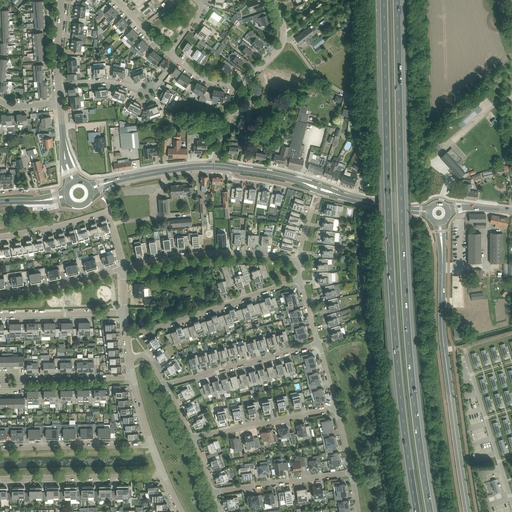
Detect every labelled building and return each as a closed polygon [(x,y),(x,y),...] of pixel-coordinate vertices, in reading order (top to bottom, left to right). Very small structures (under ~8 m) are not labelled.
[(145,0),(137,0),(135,2),(136,4),(136,5),(136,6),(135,7),(138,10),(145,5),(143,3),(146,1),(145,0)] [(256,11),(260,10),(265,8),(262,2),(257,3),(256,0),(255,0),(247,3),(250,10),(255,8),(256,11)] [(75,7),(74,11),(85,12),(86,9),(88,9),(88,5),(83,1),(82,3),(82,6),(76,5),(76,7),(75,7)] [(145,5),(138,10),(141,14),(142,13),(143,14),(144,14),(145,16),(153,10),(149,5),(146,8),(145,5)] [(101,12),(106,18),(115,10),(112,7),(112,6),(109,9),(107,7),(103,11),(101,12)] [(219,21),(222,23),(225,18),(219,14),(220,12),(214,7),(211,11),(212,12),(211,13),(212,13),(211,15),(219,21)] [(115,10),(106,18),(108,17),(113,22),(117,18),(115,16),(118,13),(115,10)] [(85,15),(85,12),(74,11),(74,14),(75,14),(75,16),(79,17),(79,20),(86,20),(87,15),(85,15)] [(265,11),(255,15),(252,16),(238,21),(242,24),(253,20),(254,22),(256,23),(258,22),(260,27),(264,29),(268,28),(266,24),(271,22),(269,22),(267,15),(268,15),(268,14),(261,17),(260,13),(265,12),(265,11)] [(204,21),(211,26),(212,23),(215,26),(219,21),(211,15),(209,18),(209,17),(208,18),(207,17),(204,21)] [(119,20),(117,18),(113,22),(118,27),(125,21),(122,18),(122,17),(119,20)] [(73,24),(72,27),(83,29),(84,26),(86,26),(86,20),(79,20),(78,22),(74,22),(74,24),(73,24)] [(128,24),(125,21),(118,27),(123,33),(128,29),(126,26),(128,24)] [(202,27),(201,29),(209,35),(212,30),(209,28),(211,26),(204,21),(201,25),(202,26),(202,27)] [(302,32),(311,43),(313,41),(310,37),(315,33),(318,31),(314,26),(313,24),(310,26),(302,32)] [(77,36),(86,38),(87,29),(85,29),(83,29),(72,27),(72,31),(73,31),(73,33),(77,34),(77,36)] [(130,31),(128,29),(123,33),(125,35),(123,37),(126,40),(135,32),(132,29),(133,28),(132,28),(130,31)] [(198,32),(197,31),(194,35),(204,42),(209,35),(201,29),(199,32),(199,31),(198,32)] [(138,35),(135,32),(126,40),(126,41),(129,44),(131,46),(138,39),(136,37),(139,35),(138,35)] [(300,45),(305,41),(308,45),(311,43),(302,32),(295,38),(300,45)] [(254,33),(253,33),(247,41),(251,44),(259,50),(264,44),(257,39),(259,36),(254,33)] [(71,41),(70,44),(81,46),(82,43),(85,43),(86,38),(77,36),(77,39),(72,39),(72,41),(71,41)] [(138,39),(131,46),(136,51),(146,43),(143,40),(143,39),(140,42),(138,39)] [(246,47),(248,45),(243,40),(239,46),(244,49),(241,52),(248,58),(253,52),(246,47)] [(188,57),(193,50),(190,48),(192,45),(188,42),(182,50),(184,52),(185,53),(184,54),(188,57)] [(148,46),(146,43),(136,51),(141,57),(144,55),(148,50),(146,48),(149,46),(148,46)] [(81,46),(70,44),(70,48),(71,48),(71,50),(75,50),(75,54),(83,54),(83,51),(81,51),(81,46)] [(193,50),(188,57),(192,59),(193,58),(194,59),(194,58),(196,60),(202,52),(197,49),(195,52),(193,50)] [(151,61),(157,54),(153,50),(154,50),(153,50),(149,54),(147,52),(142,56),(145,59),(147,57),(151,61)] [(206,55),(207,53),(203,50),(202,52),(196,60),(198,61),(198,62),(199,63),(198,64),(202,67),(207,60),(204,58),(206,55)] [(235,51),(232,55),(235,57),(231,61),(239,67),(243,62),(242,61),(244,58),(235,51)] [(293,66),(296,62),(303,69),(307,65),(294,53),(291,56),(288,54),(284,58),(287,60),(293,66)] [(159,66),(160,64),(158,62),(162,57),(161,57),(157,54),(151,61),(153,63),(152,65),(157,69),(159,66)] [(68,66),(77,65),(77,59),(79,59),(79,57),(72,56),(73,60),(67,60),(68,66)] [(160,64),(159,66),(159,67),(159,66),(163,70),(166,66),(167,67),(169,64),(168,63),(169,62),(165,59),(165,58),(160,64)] [(225,60),(222,64),(224,65),(220,70),(225,74),(226,73),(228,75),(229,73),(232,69),(230,68),(232,65),(225,60)] [(285,74),(285,73),(289,70),(296,76),(300,72),(293,66),(287,60),(283,64),(280,61),(277,65),(279,68),(285,74)] [(99,66),(100,76),(103,76),(103,75),(105,75),(104,73),(107,73),(107,72),(109,72),(110,65),(105,64),(105,66),(99,66)] [(117,78),(120,66),(119,66),(120,65),(114,64),(113,66),(110,65),(109,72),(112,72),(111,74),(114,74),(113,77),(115,77),(115,78),(117,78)] [(77,65),(68,66),(68,71),(74,71),(74,73),(74,74),(77,73),(80,73),(80,67),(77,68),(77,65)] [(100,76),(99,66),(94,67),(93,65),(90,66),(90,68),(91,72),(93,72),(93,74),(96,74),(96,76),(97,76),(97,77),(100,76)] [(120,66),(117,78),(120,79),(120,78),(122,79),(122,76),(125,77),(125,75),(127,76),(128,69),(125,68),(120,66)] [(138,72),(141,82),(144,81),(144,80),(145,80),(144,77),(146,76),(146,75),(148,74),(147,72),(146,68),(143,68),(143,66),(136,69),(138,72)] [(176,76),(180,70),(175,67),(174,68),(173,68),(171,70),(173,71),(170,74),(174,78),(176,76)] [(285,74),(279,68),(276,71),(273,69),(269,73),(272,75),(278,81),(282,77),(289,84),(292,80),(285,73),(285,74)] [(138,83),(141,82),(138,72),(132,74),(133,78),(134,81),(136,80),(137,82),(138,82),(138,83)] [(177,81),(181,84),(186,76),(182,73),(179,78),(176,76),(174,78),(172,81),(175,83),(177,81)] [(278,81),(272,75),(269,79),(266,76),(262,80),(271,89),(274,85),(281,91),(285,87),(278,81)] [(191,79),(186,76),(181,84),(186,87),(184,89),(188,91),(188,90),(192,83),(191,86),(188,84),(191,79)] [(196,85),(192,83),(188,90),(192,92),(191,95),(196,97),(198,94),(202,85),(197,82),(196,85)] [(207,87),(202,85),(198,94),(200,95),(199,100),(206,103),(207,100),(209,92),(205,90),(207,87)] [(260,93),(261,94),(263,91),(261,90),(263,88),(257,85),(254,92),(259,95),(260,93)] [(102,99),(101,86),(98,87),(97,88),(97,90),(95,90),(95,92),(92,92),(93,97),(93,99),(96,99),(96,100),(102,99)] [(108,98),(110,98),(111,91),(108,91),(108,89),(106,89),(105,87),(104,87),(104,86),(101,86),(102,99),(108,99),(108,98)] [(113,96),(118,98),(122,89),(119,88),(119,89),(117,88),(116,90),(114,90),(114,91),(111,91),(110,98),(112,98),(113,96)] [(161,94),(170,98),(173,100),(174,100),(178,92),(176,91),(171,89),(170,88),(169,88),(168,90),(167,89),(166,91),(164,90),(163,92),(162,91),(161,94)] [(122,89),(118,98),(124,100),(123,102),(126,104),(127,102),(129,98),(126,96),(127,94),(125,93),(126,91),(124,91),(124,90),(122,89)] [(207,100),(212,101),(212,99),(217,100),(219,91),(213,90),(213,93),(209,92),(207,100)] [(224,91),(219,91),(217,100),(222,101),(222,102),(229,104),(231,96),(224,95),(224,91)] [(71,102),(81,101),(80,96),(82,95),(82,92),(79,93),(76,93),(76,96),(70,96),(70,97),(71,97),(71,102)] [(168,104),(168,103),(171,105),(173,100),(170,98),(161,94),(160,96),(161,97),(160,98),(162,99),(161,101),(164,103),(164,102),(168,104)] [(334,100),(340,103),(343,97),(336,95),(334,100)] [(473,100),(469,103),(453,118),(462,128),(482,110),(473,100)] [(77,107),(77,110),(84,109),(84,106),(81,107),(81,101),(71,102),(72,107),(71,107),(71,108),(77,107)] [(129,103),(127,102),(126,104),(123,108),(126,110),(127,108),(132,111),(137,102),(134,101),(134,102),(133,101),(131,103),(129,102),(129,103)] [(130,114),(136,117),(137,116),(138,114),(137,114),(139,111),(140,111),(141,108),(139,107),(140,105),(139,104),(137,102),(132,111),(130,114)] [(154,114),(151,104),(148,105),(149,106),(147,107),(148,109),(146,110),(147,113),(148,112),(149,116),(154,114)] [(151,104),(154,114),(160,112),(161,116),(164,115),(162,109),(159,110),(159,108),(158,105),(156,106),(155,104),(154,104),(151,104)] [(297,120),(293,134),(293,136),(292,141),(287,159),(285,164),(302,168),(303,163),(304,160),(301,159),(304,145),(301,144),(307,123),(309,114),(306,114),(308,107),(301,105),(297,120)] [(36,113),(37,118),(37,122),(41,122),(41,123),(46,123),(46,120),(50,120),(50,121),(51,121),(51,116),(48,116),(48,112),(49,112),(36,113)] [(89,113),(80,113),(81,120),(84,120),(84,123),(93,122),(92,117),(90,117),(89,113)] [(0,131),(3,131),(3,129),(7,128),(7,125),(7,124),(8,124),(8,119),(5,120),(5,115),(6,115),(6,114),(1,114),(1,116),(2,121),(0,121),(0,131)] [(23,126),(22,125),(22,124),(22,123),(24,123),(23,119),(21,119),(21,115),(22,115),(22,114),(17,114),(17,119),(17,120),(14,121),(15,125),(18,124),(18,127),(23,126)] [(11,115),(6,115),(5,115),(5,120),(8,119),(8,124),(7,124),(7,125),(7,128),(7,131),(12,130),(13,133),(16,133),(15,125),(14,121),(12,121),(11,115)] [(238,126),(242,128),(243,129),(247,120),(241,118),(238,126)] [(500,124),(495,118),(491,122),(496,128),(500,124)] [(41,122),(37,122),(39,122),(39,130),(48,130),(47,126),(50,126),(50,121),(50,120),(46,120),(46,123),(41,123),(41,122)] [(53,143),(52,141),(52,137),(51,138),(50,132),(50,133),(45,133),(38,133),(37,134),(38,135),(40,142),(44,156),(44,155),(43,152),(44,151),(45,151),(45,150),(47,148),(47,147),(48,147),(53,146),(53,143)] [(122,149),(139,147),(138,132),(128,132),(120,133),(122,149)] [(168,157),(177,157),(178,140),(178,136),(174,136),(174,140),(174,147),(174,148),(168,148),(168,157)] [(187,157),(187,152),(187,149),(181,149),(181,140),(180,140),(180,136),(178,136),(178,140),(177,157),(187,157)] [(95,147),(95,151),(104,150),(104,147),(106,147),(105,137),(94,137),(95,146),(94,146),(95,147)] [(198,140),(198,145),(194,145),(194,153),(202,153),(202,149),(207,149),(207,140),(198,140)] [(246,151),(247,145),(238,144),(237,147),(229,146),(229,152),(238,153),(238,150),(246,151)] [(275,154),(274,157),(273,162),(285,164),(287,159),(286,159),(289,147),(283,146),(280,155),(275,154)] [(152,155),(159,155),(159,147),(144,148),(144,158),(152,157),(152,155)] [(264,153),(256,152),(255,155),(256,155),(255,158),(259,159),(259,158),(265,160),(267,154),(266,154),(268,147),(265,147),(264,153)] [(359,163),(365,152),(358,148),(351,159),(359,163)] [(457,163),(461,159),(451,148),(440,157),(459,178),(465,172),(457,163)] [(34,167),(41,165),(39,157),(38,157),(37,153),(35,154),(34,149),(27,151),(29,156),(32,155),(33,158),(32,159),(34,167)] [(316,160),(315,159),(312,158),(313,152),(311,151),(308,161),(311,162),(309,165),(308,170),(314,172),(319,159),(316,158),(316,160)] [(324,166),(323,166),(325,163),(321,162),(322,159),(319,158),(319,159),(314,172),(321,174),(323,170),(324,166)] [(323,175),(330,178),(336,161),(333,160),(331,166),(327,165),(323,175)] [(114,164),(115,171),(132,168),(131,161),(114,164)] [(337,180),(339,175),(342,168),(338,166),(339,162),(336,161),(330,178),(337,180)] [(42,168),(35,170),(36,176),(37,181),(45,179),(42,168)] [(16,179),(15,172),(15,169),(10,169),(10,174),(7,174),(7,183),(13,182),(13,179),(16,179)] [(357,175),(353,174),(351,173),(350,176),(344,174),(343,177),(341,181),(354,186),(357,175)] [(480,173),(471,176),(473,180),(474,180),(474,181),(481,178),(480,177),(481,177),(480,173)] [(201,176),(201,181),(201,185),(202,185),(201,192),(206,192),(206,184),(209,185),(209,180),(208,180),(208,176),(201,176)] [(213,176),(212,181),(212,190),(216,190),(216,184),(222,184),(223,176),(213,176)] [(464,179),(460,181),(459,181),(459,183),(464,183),(463,198),(467,199),(467,190),(467,186),(470,187),(471,180),(464,180),(464,179)] [(188,196),(194,195),(193,186),(187,187),(183,188),(183,185),(178,185),(178,184),(175,184),(175,185),(170,186),(171,190),(170,190),(170,194),(171,194),(171,196),(184,195),(184,193),(187,193),(188,196)] [(478,191),(470,191),(470,187),(467,186),(467,190),(467,199),(477,200),(477,195),(478,191)] [(235,198),(240,198),(242,198),(243,187),(238,187),(238,188),(237,188),(237,187),(236,187),(236,188),(232,188),(231,196),(235,197),(235,198)] [(249,190),(245,189),(244,198),(248,198),(248,199),(255,200),(256,189),(251,188),(251,190),(250,189),(250,188),(249,190)] [(257,203),(256,207),(266,209),(267,205),(268,202),(270,191),(265,190),(264,192),(263,191),(263,190),(263,192),(259,191),(257,199),(257,203)] [(270,203),(280,205),(283,194),(278,193),(278,194),(277,194),(277,193),(276,195),(272,194),(270,203)] [(168,214),(168,212),(167,198),(159,199),(160,214),(168,214)] [(304,206),(305,205),(303,205),(304,201),(296,198),(295,202),(294,202),(292,208),(303,211),(304,207),(303,206),(303,205),(304,206)] [(325,209),(324,214),(339,217),(340,206),(327,204),(326,210),(325,209)] [(300,214),(291,211),(288,221),(299,224),(300,220),(299,219),(299,218),(300,219),(301,218),(299,218),(300,214)] [(469,214),(469,219),(469,221),(475,221),(475,227),(486,227),(486,219),(486,214),(469,214)] [(507,225),(508,223),(509,218),(492,215),(491,220),(490,222),(496,223),(495,227),(499,228),(500,224),(507,225)] [(333,229),(334,219),(325,217),(324,223),(323,223),(322,228),(333,229)] [(192,225),(192,218),(172,219),(172,226),(192,225)] [(96,223),(99,233),(100,235),(100,236),(106,234),(105,233),(110,231),(109,228),(106,219),(101,221),(102,225),(97,227),(96,223)] [(89,236),(90,235),(91,238),(100,235),(99,233),(96,223),(91,224),(92,228),(87,230),(89,236)] [(289,225),(287,224),(284,235),(295,237),(296,233),(295,232),(295,231),(296,232),(296,231),(294,231),(296,227),(292,226),(289,225)] [(89,236),(87,230),(85,226),(81,227),(82,231),(76,233),(79,242),(89,238),(89,236)] [(64,232),(67,245),(67,246),(73,244),(73,243),(78,242),(74,229),(69,230),(70,234),(65,236),(64,232)] [(335,232),(326,231),(326,237),(324,237),(323,242),(334,243),(335,232)] [(53,234),(56,247),(67,245),(64,232),(59,233),(60,237),(54,238),(53,234)] [(245,235),(235,234),(235,233),(231,232),(231,241),(234,241),(234,245),(239,245),(239,244),(240,244),(240,245),(241,245),(241,244),(245,244),(245,235)] [(199,236),(192,236),(192,233),(188,233),(189,240),(192,240),(193,247),(200,247),(200,244),(203,244),(203,234),(198,235),(199,236)] [(226,233),(218,234),(219,246),(226,245),(226,233)] [(481,263),(481,233),(468,233),(468,263),(477,263),(481,263)] [(503,263),(503,233),(490,233),(490,263),(503,263)] [(56,247),(53,234),(48,236),(49,240),(44,241),(45,246),(46,251),(51,250),(51,249),(56,247)] [(254,244),(258,244),(259,235),(248,235),(248,246),(253,246),(253,245),(254,245),(254,246),(254,244)] [(272,236),(271,236),(260,235),(260,239),(262,239),(261,246),(266,247),(266,246),(268,246),(267,247),(268,247),(268,245),(272,245),(272,236)] [(175,243),(178,242),(178,248),(185,248),(185,245),(189,245),(188,236),(177,236),(177,238),(175,238),(175,243)] [(31,239),(34,252),(44,250),(42,237),(37,238),(37,242),(32,243),(31,239)] [(175,247),(173,237),(163,239),(165,251),(171,250),(171,247),(175,247)] [(292,240),(283,238),(281,249),(292,251),(293,246),(292,246),(292,245),(293,245),(291,244),(292,240)] [(21,241),(23,254),(34,252),(31,239),(26,240),(27,244),(21,245),(21,241)] [(161,249),(159,239),(149,241),(151,253),(157,252),(157,249),(161,249)] [(11,247),(12,256),(23,254),(21,241),(15,242),(16,246),(11,247)] [(145,242),(141,243),(141,244),(135,246),(136,251),(135,251),(135,254),(137,253),(137,256),(144,255),(143,253),(147,252),(145,242)] [(6,257),(7,257),(11,256),(9,243),(4,244),(4,248),(0,248),(0,254),(5,254),(6,257)] [(334,246),(325,245),(324,251),(322,251),(322,256),(333,257),(334,246)] [(114,256),(117,255),(115,249),(112,250),(106,252),(107,255),(108,255),(110,264),(116,262),(115,260),(114,257),(114,256)] [(110,264),(108,255),(107,255),(106,252),(98,254),(99,260),(103,259),(104,264),(105,266),(110,264)] [(95,259),(90,260),(92,270),(98,268),(97,266),(96,261),(99,260),(98,254),(94,255),(95,259)] [(83,258),(80,259),(81,265),(85,264),(86,269),(87,271),(92,270),(90,260),(89,256),(88,257),(83,258)] [(76,259),(76,260),(77,261),(71,263),(71,261),(74,274),(79,273),(79,271),(78,266),(81,265),(80,259),(79,258),(76,259)] [(328,259),(319,259),(319,265),(317,265),(317,270),(328,270),(328,259)] [(59,268),(53,269),(55,279),(61,277),(61,275),(60,270),(63,270),(62,264),(61,264),(61,261),(58,262),(59,264),(58,264),(59,268)] [(74,274),(71,261),(62,264),(63,270),(66,269),(68,274),(68,276),(74,274)] [(251,281),(246,264),(240,264),(243,275),(240,276),(240,275),(234,277),(238,289),(244,287),(242,281),(245,281),(246,283),(251,281)] [(265,264),(259,264),(260,269),(257,270),(251,271),(255,283),(261,281),(259,276),(262,275),(263,278),(269,276),(265,264)] [(227,265),(221,266),(226,280),(223,281),(217,283),(221,294),(227,292),(225,287),(228,286),(228,287),(234,285),(227,265)] [(34,269),(35,273),(37,282),(42,281),(42,279),(41,274),(45,274),(43,267),(34,269)] [(50,280),(55,279),(53,269),(48,270),(47,267),(43,267),(45,274),(48,273),(49,278),(50,280)] [(482,278),(482,270),(473,269),(473,278),(482,278)] [(29,270),(25,271),(26,277),(30,276),(31,281),(31,283),(37,282),(35,273),(29,274),(29,270)] [(7,273),(7,274),(8,280),(11,279),(12,284),(12,286),(18,285),(17,276),(16,272),(16,271),(7,273)] [(26,277),(25,271),(22,271),(22,275),(17,276),(18,285),(24,285),(23,283),(24,283),(23,278),(26,277)] [(332,272),(328,273),(319,273),(319,279),(318,279),(318,284),(329,284),(329,283),(332,283),(332,272)] [(144,284),(135,284),(135,296),(144,296),(144,288),(151,287),(151,283),(144,284)] [(334,285),(325,287),(327,293),(325,293),(326,298),(337,296),(334,285)] [(294,293),(289,294),(288,291),(282,293),(283,297),(285,301),(287,301),(297,298),(296,293),(294,293)] [(471,294),(472,300),(484,299),(483,292),(471,294)] [(265,298),(266,300),(269,309),(270,312),(279,309),(275,297),(271,299),(270,297),(265,298)] [(298,302),(297,298),(287,301),(289,305),(286,306),(287,310),(293,308),(292,305),(297,304),(297,303),(298,302)] [(337,298),(328,300),(330,306),(328,306),(329,311),(340,309),(337,298)] [(263,314),(270,312),(269,309),(266,300),(260,302),(260,304),(257,305),(260,313),(263,312),(263,314)] [(257,314),(260,313),(257,305),(255,306),(254,304),(253,305),(252,303),(247,304),(248,306),(251,315),(252,318),(258,316),(257,314)] [(248,306),(242,308),(242,310),(240,311),(243,319),(244,324),(253,321),(252,318),(251,315),(248,306)] [(294,311),(293,308),(287,310),(288,313),(291,312),(292,317),(302,314),(301,309),(299,310),(299,309),(294,311)] [(229,310),(230,312),(233,321),(239,319),(239,320),(243,319),(240,311),(237,312),(236,310),(235,311),(234,309),(229,310)] [(226,315),(222,317),(225,325),(224,325),(226,331),(227,331),(229,330),(228,326),(234,323),(233,321),(230,312),(226,314),(226,315)] [(336,313),(327,315),(329,321),(327,322),(329,326),(339,323),(336,313)] [(291,323),(292,326),(298,324),(297,321),(302,320),(302,319),(303,319),(302,314),(292,317),(294,322),(291,323)] [(222,326),(224,325),(225,325),(222,317),(219,318),(219,316),(218,316),(218,317),(217,315),(212,316),(212,318),(215,327),(216,327),(216,329),(222,327),(222,326)] [(216,329),(216,327),(215,327),(212,318),(208,320),(209,321),(204,322),(207,331),(210,330),(210,332),(216,329)] [(105,326),(105,329),(111,329),(116,329),(116,323),(110,323),(110,320),(101,320),(102,326),(105,326)] [(194,322),(195,324),(198,333),(203,331),(204,332),(207,331),(204,322),(201,323),(201,322),(201,323),(200,323),(199,321),(194,322)] [(79,329),(76,329),(76,335),(79,335),(85,335),(84,322),(79,322),(79,329)] [(90,329),(90,327),(90,322),(84,322),(85,335),(90,335),(93,335),(93,329),(90,329)] [(24,336),(27,336),(33,336),(33,323),(27,323),(27,330),(24,330),(24,336)] [(38,323),(33,323),(33,336),(42,336),(41,330),(38,330),(38,323)] [(42,336),(50,336),(50,332),(50,323),(44,323),(44,330),(41,330),(42,336)] [(56,329),(56,328),(55,323),(50,323),(50,332),(56,332),(56,336),(55,336),(56,340),(59,340),(59,336),(59,330),(56,330),(56,329)] [(67,336),(67,332),(67,323),(62,323),(62,329),(59,330),(59,336),(61,336),(67,336)] [(73,323),(67,323),(67,332),(73,331),(73,336),(76,335),(76,329),(73,329),(73,323)] [(7,331),(7,337),(7,339),(10,339),(10,337),(10,336),(15,336),(15,324),(10,324),(10,329),(10,330),(7,331)] [(21,324),(15,324),(15,336),(21,336),(21,337),(24,336),(24,330),(21,330),(21,324)] [(199,335),(198,333),(195,324),(190,326),(191,327),(186,328),(189,337),(192,336),(192,338),(199,335)] [(299,327),(298,324),(292,326),(293,329),(296,328),(297,333),(307,330),(306,326),(304,326),(304,325),(299,327)] [(340,326),(331,328),(333,334),(331,335),(332,340),(343,336),(340,326)] [(180,339),(181,340),(186,338),(187,340),(190,339),(189,337),(186,328),(184,329),(183,328),(183,329),(182,329),(181,327),(176,328),(177,330),(180,339)] [(106,334),(106,337),(112,337),(112,338),(117,337),(117,332),(111,332),(111,329),(105,329),(102,329),(103,335),(106,334)] [(181,341),(181,340),(180,339),(177,330),(173,332),(173,333),(168,334),(168,333),(165,334),(166,335),(171,343),(172,344),(175,344),(181,341)] [(280,334),(276,335),(278,342),(279,345),(284,344),(283,340),(288,339),(286,330),(282,331),(282,333),(280,333),(280,334)] [(308,335),(307,330),(297,333),(294,334),(297,343),(303,341),(302,338),(307,336),(307,335),(308,335)] [(274,343),(278,342),(276,335),(276,333),(272,334),(273,335),(270,336),(270,337),(267,337),(268,344),(269,348),(275,346),(274,343)] [(161,345),(155,336),(155,337),(153,338),(150,340),(149,339),(149,338),(144,340),(149,348),(153,345),(156,349),(162,345),(161,345)] [(260,339),(257,340),(259,347),(260,350),(265,349),(264,345),(268,344),(267,337),(266,336),(263,336),(263,337),(263,338),(260,339)] [(112,340),(112,338),(112,337),(106,337),(103,337),(105,343),(105,346),(108,346),(113,346),(118,346),(118,340),(112,340)] [(254,348),(259,347),(257,340),(257,338),(253,339),(253,340),(250,341),(251,342),(247,343),(249,349),(250,353),(255,351),(254,348)] [(247,341),(243,342),(244,343),(241,344),(238,345),(239,352),(240,355),(246,354),(245,351),(249,349),(247,343),(247,341)] [(238,345),(237,343),(234,344),(234,346),(231,346),(231,347),(228,348),(230,355),(229,355),(230,358),(236,357),(235,353),(239,352),(238,345)] [(108,346),(105,346),(106,352),(109,351),(109,354),(115,354),(119,354),(119,349),(113,349),(113,346),(108,346)] [(221,350),(218,350),(220,357),(221,361),(226,359),(225,356),(229,355),(230,355),(228,348),(228,346),(224,347),(224,348),(221,349),(221,350)] [(157,352),(159,355),(157,356),(159,359),(157,360),(160,364),(167,359),(163,353),(165,351),(163,348),(157,352)] [(218,350),(218,349),(214,350),(215,351),(212,352),(209,353),(208,353),(210,360),(211,363),(216,362),(215,358),(220,357),(218,350)] [(202,355),(199,356),(200,362),(201,366),(207,364),(206,361),(210,360),(208,353),(209,353),(208,351),(204,352),(205,354),(202,354),(202,355)] [(115,357),(115,354),(109,354),(106,354),(107,360),(110,360),(110,363),(116,363),(121,363),(120,357),(115,357)] [(199,356),(198,354),(195,355),(195,356),(192,357),(189,358),(192,368),(197,367),(196,364),(200,362),(199,356)] [(306,363),(316,361),(315,356),(314,356),(313,356),(308,357),(307,354),(301,356),(302,359),(303,361),(305,360),(306,363)] [(38,365),(41,365),(41,358),(41,355),(38,355),(38,358),(32,358),(33,371),(38,371),(38,365)] [(77,371),(83,370),(83,357),(74,358),(74,364),(77,364),(77,371)] [(100,357),(88,357),(88,370),(94,370),(94,364),(100,363),(100,357)] [(27,371),(33,371),(32,358),(27,358),(24,358),(24,364),(27,364),(27,371)] [(44,371),(49,371),(49,362),(49,358),(44,358),(41,358),(41,365),(44,364),(44,371)] [(55,364),(58,364),(58,358),(55,358),(55,360),(53,360),(52,361),(52,362),(49,362),(49,371),(55,371),(55,364)] [(61,364),(61,365),(61,371),(66,371),(66,362),(66,358),(58,358),(58,364),(61,364)] [(72,364),(74,364),(74,358),(71,358),(71,362),(66,362),(66,371),(72,371),(72,364)] [(175,363),(173,364),(172,361),(172,360),(166,365),(168,368),(165,371),(168,375),(167,375),(167,376),(173,375),(173,374),(172,374),(172,373),(177,370),(180,368),(178,364),(176,365),(175,363)] [(285,377),(291,375),(295,374),(291,360),(285,362),(286,366),(283,366),(285,373),(285,377)] [(317,365),(316,361),(306,363),(307,368),(304,369),(305,372),(312,371),(311,368),(316,367),(316,366),(317,365)] [(116,365),(116,363),(110,363),(107,363),(108,369),(111,368),(111,371),(122,371),(122,365),(116,365)] [(281,374),(285,373),(283,366),(282,363),(276,364),(277,368),(274,369),(276,376),(275,376),(276,379),(282,378),(281,374)] [(272,377),(275,376),(276,376),(274,369),(273,365),(267,367),(268,370),(265,371),(266,378),(267,382),(267,381),(273,380),(272,377)] [(267,382),(266,378),(265,371),(264,368),(258,369),(259,373),(256,374),(255,374),(257,381),(258,384),(263,383),(264,384),(268,383),(267,381),(267,382)] [(254,382),(257,381),(255,374),(256,374),(255,370),(249,372),(250,375),(247,376),(246,376),(248,383),(249,386),(254,385),(254,382)] [(312,373),(312,371),(305,372),(306,376),(309,375),(311,380),(320,377),(319,372),(318,373),(318,372),(312,373)] [(245,384),(248,383),(246,376),(247,376),(246,372),(239,374),(240,378),(237,378),(239,386),(240,389),(245,387),(245,384)] [(235,386),(239,386),(237,378),(236,375),(230,377),(231,380),(228,381),(231,391),(236,390),(235,386)] [(222,394),(227,392),(231,391),(228,381),(227,377),(221,379),(222,382),(219,383),(221,390),(222,394)] [(320,377),(311,380),(312,385),(309,385),(310,389),(316,387),(315,384),(321,383),(320,382),(322,382),(320,377)] [(217,391),(221,390),(219,383),(218,380),(212,381),(213,385),(210,386),(212,393),(212,396),(218,395),(217,391)] [(208,394),(212,393),(210,386),(209,382),(203,384),(204,387),(199,389),(204,398),(209,397),(208,394)] [(114,396),(116,396),(123,396),(127,396),(127,391),(121,391),(121,385),(114,385),(114,391),(113,391),(113,396),(114,396)] [(180,386),(181,389),(176,390),(180,397),(184,396),(186,400),(195,395),(192,390),(189,391),(186,385),(185,385),(184,385),(180,386)] [(314,391),(315,396),(325,393),(324,389),(322,389),(322,388),(317,390),(316,387),(310,389),(311,392),(314,391)] [(55,390),(50,391),(50,400),(50,404),(55,403),(55,407),(58,407),(58,397),(55,397),(55,390)] [(67,399),(67,390),(61,390),(61,397),(58,397),(58,407),(61,407),(61,399),(67,399)] [(72,390),(67,390),(67,399),(72,399),(72,403),(75,403),(75,397),(72,397),(72,390)] [(78,399),(83,399),(83,390),(78,390),(78,397),(75,397),(75,403),(78,403),(78,399)] [(89,390),(83,390),(83,399),(89,399),(89,403),(92,403),(92,396),(89,397),(89,390)] [(100,402),(100,399),(100,390),(95,390),(95,396),(92,396),(92,403),(95,403),(100,403),(100,402)] [(100,402),(106,402),(106,403),(109,402),(109,396),(106,396),(106,390),(100,390),(100,399),(100,402)] [(28,400),(33,400),(33,404),(33,391),(27,391),(28,398),(25,398),(25,405),(28,405),(28,400)] [(39,391),(33,391),(33,404),(39,404),(42,404),(42,397),(39,397),(39,391)] [(45,404),(44,400),(50,400),(50,391),(44,391),(44,397),(42,397),(42,404),(45,404)] [(305,401),(303,392),(297,393),(298,395),(292,396),(293,399),(292,399),(292,403),(294,403),(295,407),(300,406),(300,402),(301,402),(305,401)] [(325,393),(315,396),(316,401),(313,402),(314,405),(321,404),(320,401),(325,399),(325,398),(326,398),(325,393)] [(289,404),(287,395),(282,396),(282,398),(277,399),(278,402),(276,402),(277,406),(278,406),(279,410),(285,409),(284,405),(286,405),(289,404)] [(123,399),(123,396),(116,396),(114,396),(115,402),(118,402),(118,405),(126,405),(129,405),(129,399),(123,399)] [(273,402),(272,398),(267,399),(267,401),(262,402),(263,405),(261,405),(262,409),(264,409),(264,413),(270,412),(269,408),(271,408),(274,407),(274,406),(273,402)] [(188,403),(189,406),(187,407),(188,411),(187,411),(189,416),(197,412),(193,404),(195,403),(194,400),(188,403)] [(259,410),(257,401),(252,402),(252,404),(247,405),(248,408),(246,408),(247,412),(249,412),(250,416),(255,415),(254,411),(256,411),(259,410)] [(245,414),(243,404),(237,405),(238,407),(232,408),(233,411),(232,411),(232,415),(234,415),(235,420),(240,418),(240,414),(241,414),(245,414)] [(118,413),(119,413),(121,413),(128,413),(132,413),(131,407),(126,407),(126,405),(118,405),(117,405),(118,411),(118,413)] [(230,417),(228,407),(222,408),(223,410),(218,411),(218,414),(217,414),(218,418),(219,418),(220,423),(226,421),(225,417),(226,417),(230,417)] [(119,413),(120,419),(120,421),(121,421),(123,421),(130,421),(134,421),(134,416),(128,416),(128,413),(132,413),(128,413),(121,413),(119,413)] [(196,429),(201,428),(201,427),(200,427),(206,423),(201,414),(202,414),(195,417),(197,421),(193,423),(196,428),(195,428),(196,429)] [(319,422),(322,422),(323,427),(333,424),(332,420),(330,420),(330,419),(325,420),(324,417),(318,419),(319,422)] [(110,421),(110,424),(104,424),(104,423),(104,438),(110,437),(110,431),(115,431),(113,423),(112,421),(110,421)] [(130,422),(134,421),(130,421),(123,421),(121,421),(123,427),(125,427),(126,430),(133,430),(136,430),(136,424),(130,424),(130,422)] [(87,424),(87,427),(87,438),(93,438),(93,432),(96,432),(96,423),(87,424)] [(104,438),(104,423),(98,423),(99,424),(96,424),(96,423),(96,432),(99,432),(99,438),(104,438)] [(46,439),(52,439),(52,424),(52,428),(46,429),(46,425),(43,425),(44,433),(46,433),(46,439)] [(61,424),(52,424),(52,439),(58,438),(58,432),(61,432),(61,424)] [(64,438),(70,438),(69,424),(61,424),(61,432),(64,432),(64,438)] [(78,424),(69,424),(70,438),(76,438),(75,432),(78,432),(78,424)] [(87,438),(87,427),(81,428),(81,424),(78,424),(78,432),(81,432),(81,438),(87,438)] [(298,433),(295,434),(295,436),(299,435),(299,436),(303,435),(304,438),(313,437),(311,428),(307,429),(307,427),(305,428),(304,424),(297,425),(297,429),(298,433)] [(333,424),(323,427),(324,432),(321,432),(322,436),(328,434),(328,431),(333,430),(333,429),(334,429),(333,424)] [(0,427),(0,432),(0,439),(6,439),(6,433),(9,433),(9,425),(9,427),(0,427)] [(12,439),(18,439),(17,426),(12,426),(12,425),(9,425),(9,433),(12,433),(12,439)] [(41,433),(44,433),(43,425),(40,425),(40,426),(35,426),(35,439),(41,439),(41,433)] [(23,433),(26,433),(26,427),(23,427),(23,426),(17,426),(18,439),(23,439),(23,433)] [(29,439),(35,439),(35,426),(35,429),(29,429),(29,427),(26,427),(26,433),(29,433),(29,439)] [(280,432),(279,432),(280,436),(281,437),(291,435),(291,433),(289,433),(288,428),(284,429),(283,428),(282,427),(280,428),(280,429),(279,429),(280,432)] [(277,441),(276,433),(273,434),(272,432),(271,430),(269,429),(267,431),(261,432),(261,433),(263,440),(266,440),(267,440),(269,444),(274,442),(275,441),(277,441)] [(126,430),(124,430),(125,436),(128,435),(128,438),(139,438),(139,433),(133,433),(133,430),(126,430)] [(249,435),(249,434),(247,434),(245,435),(245,436),(246,441),(244,441),(245,446),(246,446),(247,449),(250,449),(251,447),(251,446),(254,445),(255,448),(260,447),(258,437),(253,438),(253,434),(249,435)] [(328,434),(322,436),(323,439),(326,438),(327,443),(337,441),(336,436),(335,436),(334,436),(329,437),(328,434)] [(230,439),(232,447),(230,448),(231,453),(243,450),(241,443),(238,444),(237,437),(230,439)] [(217,451),(214,441),(213,441),(211,442),(207,444),(207,443),(207,442),(202,443),(202,444),(203,444),(205,451),(209,449),(211,454),(218,451),(217,451)] [(326,452),(332,451),(332,448),(337,447),(337,446),(338,445),(338,446),(338,445),(337,441),(327,443),(328,448),(325,449),(326,452)] [(332,451),(326,452),(327,455),(330,455),(331,460),(341,457),(340,453),(339,453),(338,453),(338,452),(333,453),(332,451)] [(218,459),(220,458),(219,455),(212,457),(213,460),(211,461),(212,465),(211,465),(212,470),(221,467),(218,459)] [(310,470),(314,469),(314,470),(317,470),(317,469),(318,468),(317,463),(321,462),(319,455),(313,456),(313,460),(309,461),(310,470)] [(306,465),(304,456),(295,458),(295,462),(292,462),(293,466),(291,466),(293,472),(298,472),(298,471),(302,471),(301,466),(306,465)] [(341,457),(331,460),(332,465),(329,465),(330,469),(336,467),(336,464),(341,463),(341,462),(342,462),(341,457)] [(267,462),(267,464),(260,466),(257,467),(259,477),(265,476),(265,473),(269,472),(269,471),(272,471),(271,461),(267,462)] [(289,468),(288,462),(282,463),(282,461),(274,463),(276,474),(278,474),(279,475),(280,475),(281,475),(282,474),(284,473),(283,469),(289,468)] [(244,464),(245,467),(241,468),(237,471),(242,474),(243,479),(253,478),(252,474),(255,473),(255,470),(254,465),(254,463),(244,464)] [(225,469),(218,472),(220,477),(215,478),(217,483),(217,484),(223,483),(222,483),(222,482),(228,480),(225,470),(225,469)] [(492,480),(496,493),(502,491),(497,478),(492,480)] [(336,485),(337,490),(347,489),(346,484),(345,484),(345,483),(340,484),(339,481),(333,482),(333,486),(336,485)] [(148,492),(157,492),(159,492),(159,486),(153,487),(153,483),(144,483),(145,489),(148,489),(148,492)] [(111,485),(105,486),(106,496),(108,496),(108,498),(111,500),(114,500),(114,498),(114,491),(111,491),(111,485)] [(114,491),(114,498),(117,498),(117,500),(123,499),(123,485),(117,485),(117,491),(114,491)] [(129,485),(123,485),(123,499),(129,499),(129,497),(132,497),(132,491),(129,491),(129,485)] [(323,491),(322,490),(322,485),(321,485),(322,486),(314,487),(315,492),(314,492),(314,497),(319,496),(320,499),(323,498),(324,500),(328,499),(326,489),(326,491),(323,491)] [(59,486),(53,487),(53,497),(59,496),(59,499),(62,499),(62,492),(59,492),(59,486)] [(65,496),(70,496),(70,499),(71,499),(71,486),(65,486),(65,492),(62,492),(62,499),(65,499),(65,496)] [(76,486),(71,486),(71,499),(76,499),(76,500),(77,501),(79,501),(79,499),(79,492),(77,492),(76,486)] [(82,492),(79,492),(79,499),(86,499),(88,498),(88,496),(88,486),(82,486),(82,492)] [(94,486),(88,486),(88,496),(94,496),(94,500),(97,500),(97,498),(97,492),(94,492),(94,486)] [(106,496),(105,486),(100,486),(100,492),(97,492),(97,498),(100,498),(100,500),(106,499),(106,496)] [(7,487),(1,487),(1,497),(7,497),(7,500),(10,500),(10,493),(7,493),(7,487)] [(13,493),(10,493),(10,500),(13,500),(13,497),(19,497),(18,487),(13,487),(13,493)] [(27,504),(27,501),(27,500),(27,493),(24,493),(24,487),(18,487),(19,497),(24,497),(24,504),(27,504)] [(36,497),(36,487),(30,487),(30,493),(27,493),(27,500),(30,500),(30,497),(36,497)] [(42,487),(36,487),(36,497),(42,497),(42,499),(45,499),(45,493),(42,493),(42,487)] [(51,497),(53,497),(53,487),(47,487),(47,493),(45,493),(45,499),(45,501),(48,501),(48,499),(51,499),(51,497)] [(311,498),(310,491),(307,492),(307,488),(297,489),(298,501),(308,500),(308,498),(311,498)] [(335,496),(335,499),(342,498),(341,496),(347,495),(346,494),(348,494),(347,489),(337,490),(334,491),(335,496)] [(282,500),(287,500),(288,504),(293,504),(293,500),(295,500),(294,494),(291,494),(291,490),(286,491),(287,495),(281,496),(282,500)] [(157,496),(157,492),(148,492),(149,498),(152,497),(152,500),(161,500),(163,500),(163,495),(157,496)] [(272,507),(279,506),(278,500),(274,500),(273,493),(265,494),(266,503),(268,503),(269,505),(270,505),(271,505),(272,507)] [(490,502),(503,498),(501,493),(488,497),(490,502)] [(263,504),(263,500),(259,500),(258,496),(254,497),(253,496),(249,496),(249,497),(248,497),(249,506),(259,504),(259,505),(263,504)] [(222,499),(224,507),(228,506),(229,510),(236,508),(234,497),(222,499)] [(342,501),(342,498),(335,499),(336,503),(339,502),(340,507),(350,506),(349,501),(348,501),(347,500),(342,501)] [(161,504),(161,500),(152,500),(154,506),(156,505),(157,509),(157,508),(166,508),(167,508),(167,503),(161,504)]
